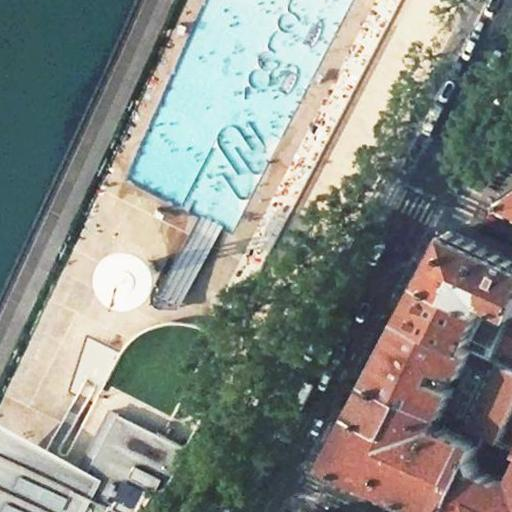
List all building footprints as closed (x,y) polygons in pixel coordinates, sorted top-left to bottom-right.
[(511,257),(452,230),(427,279),(487,307),(490,300),(511,309),(511,257)] [(475,333),(487,307),(427,279),(375,378),(448,413),(478,348),(472,345),(477,334),(475,333)] [(511,309),(490,300),(487,307),(475,333),(477,334),(472,345),(478,348),(448,413),(489,430),(504,437),(511,420),(511,309)] [(0,511),(155,511),(189,447),(165,434),(216,335),(205,328),(194,325),(183,323),(173,323),(164,324),(154,328),(144,332),(135,338),(128,345),(122,354),(98,400),(94,408),(68,457),(56,450),(12,423),(0,445),(0,511)] [(448,413),(375,378),(331,463),(439,511),(451,511),(484,442),(446,425),(441,426),(440,421),(444,420),(448,413)] [(511,420),(504,437),(503,440),(511,444),(511,420)] [(504,437),(489,430),(484,442),(451,511),(511,511),(511,444),(503,440),(504,437)]
